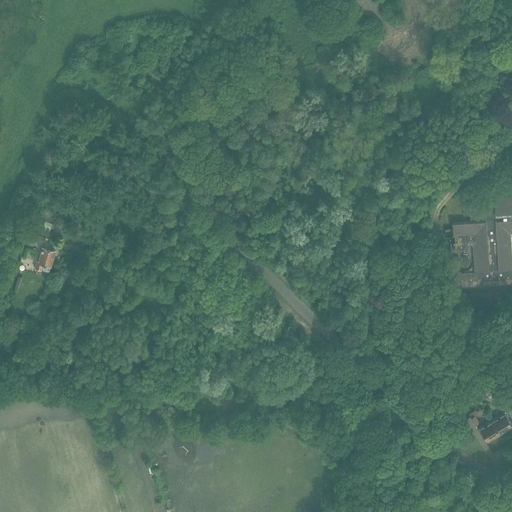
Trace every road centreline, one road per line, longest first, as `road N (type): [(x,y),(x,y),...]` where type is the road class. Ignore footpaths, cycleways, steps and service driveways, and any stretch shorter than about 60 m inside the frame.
road 1 (unclassified): [(511,491),(409,417),(233,245),(189,182),(170,139),(225,42),(269,0)]
road 2 (track): [(160,511),(138,433),(118,407),(0,388)]
